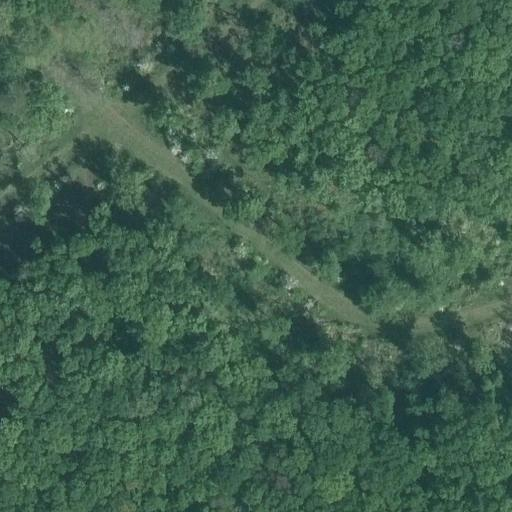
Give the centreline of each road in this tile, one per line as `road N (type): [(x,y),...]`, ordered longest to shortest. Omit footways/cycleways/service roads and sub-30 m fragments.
road 1 (track): [(511,300),(452,319),(401,322),(342,301),(286,269),(107,116)]
road 2 (track): [(0,23),(107,116)]
